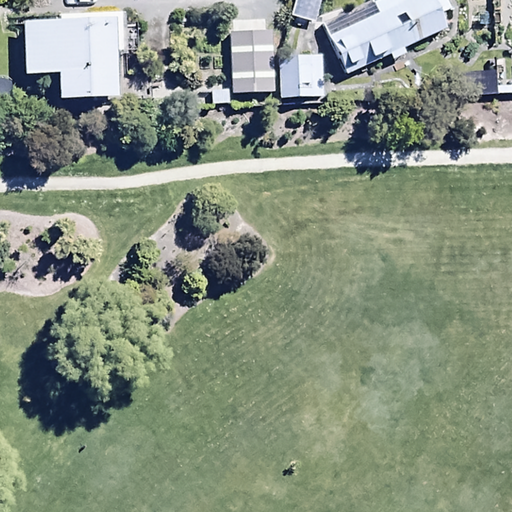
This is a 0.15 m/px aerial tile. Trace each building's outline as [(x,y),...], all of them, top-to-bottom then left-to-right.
[(321,1),(317,0),(297,0),(291,25),(313,31),(321,1)] [(370,6),(320,30),(345,85),(389,64),(391,70),(406,63),(403,57),(445,37),(439,24),(450,20),(440,0),(392,0),(372,10),(370,6)] [(122,61),(121,22),(58,23),(58,30),(23,31),(24,88),(58,88),(58,112),(119,111),(118,62),(122,61)] [(233,42),(229,42),(231,104),(274,103),(272,40),(266,40),(266,26),(232,27),(233,42)] [(322,109),(321,64),(279,65),(280,110),(322,109)]
